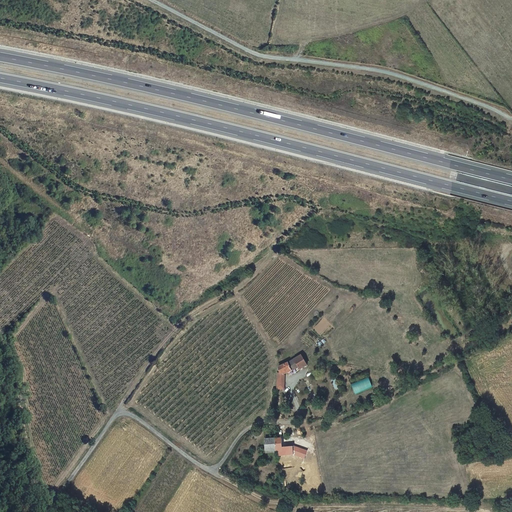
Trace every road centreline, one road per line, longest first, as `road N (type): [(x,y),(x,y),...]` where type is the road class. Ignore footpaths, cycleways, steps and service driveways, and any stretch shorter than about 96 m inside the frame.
road 1 (motorway): [(0,75),(511,197)]
road 2 (motorway): [(511,172),(0,52)]
road 3 (track): [(152,0),(256,54),(386,71),(511,117)]
road 4 (unclassified): [(44,511),(117,413),(134,416),(210,470),(246,429),(271,421)]
road 5 (track): [(117,413),(190,314),(244,282),(326,213)]
